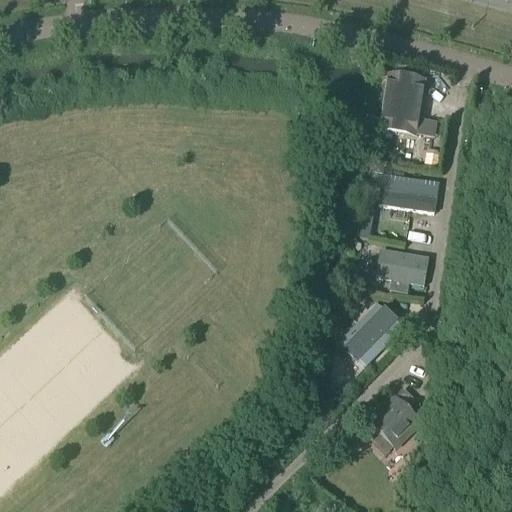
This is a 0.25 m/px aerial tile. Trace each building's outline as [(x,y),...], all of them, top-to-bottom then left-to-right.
[(379,134),(414,139),(423,84),(388,78),(379,134)] [(435,172),(436,164),(429,163),(427,171),(435,172)] [(379,194),(376,209),(434,218),(436,202),(379,194)] [(368,243),(374,209),(360,207),(354,240),(368,243)] [(375,282),(390,285),(388,296),(406,299),(408,288),(422,291),(428,263),(380,254),(375,282)] [(353,289),(362,290),(364,278),(354,277),(353,289)] [(350,305),(359,307),(362,295),(353,293),(350,305)] [(395,327),(396,326),(383,313),(381,314),(376,309),(340,347),(364,370),(400,332),(395,327)] [(419,409),(402,392),(394,401),(393,401),(368,426),(394,453),(420,427),(411,418),(419,409)]
